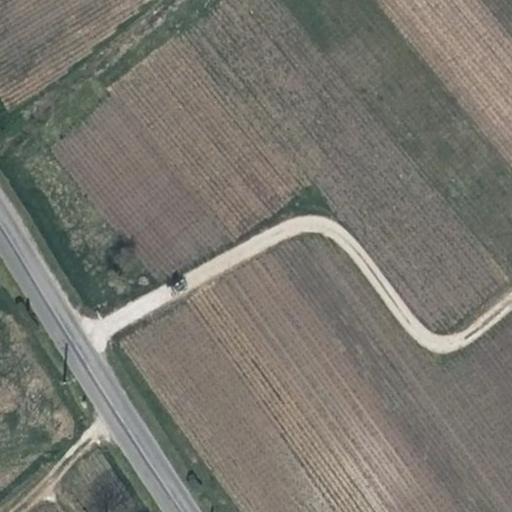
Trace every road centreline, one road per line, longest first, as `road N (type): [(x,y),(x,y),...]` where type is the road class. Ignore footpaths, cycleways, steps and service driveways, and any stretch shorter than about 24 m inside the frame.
road 1 (track): [(511,307),(452,346),(421,327),(334,219),(302,225),(75,344)]
road 2 (secondary): [(186,511),(119,417),(0,217)]
road 3 (track): [(7,511),(119,417)]
